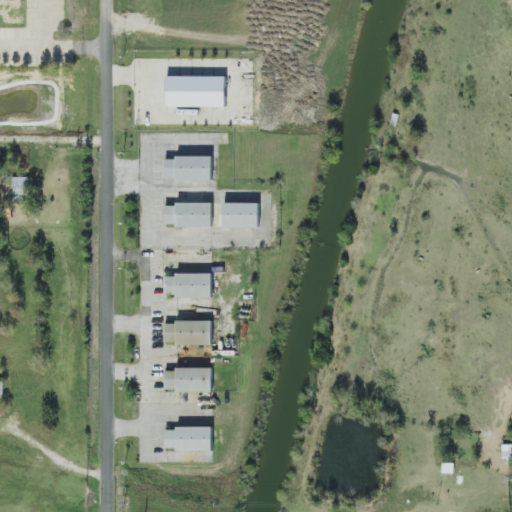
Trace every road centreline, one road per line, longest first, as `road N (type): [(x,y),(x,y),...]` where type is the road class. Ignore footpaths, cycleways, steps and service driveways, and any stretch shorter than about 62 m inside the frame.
road 1 (residential): [(115,511),(113,0)]
road 2 (track): [(115,476),(0,418)]
